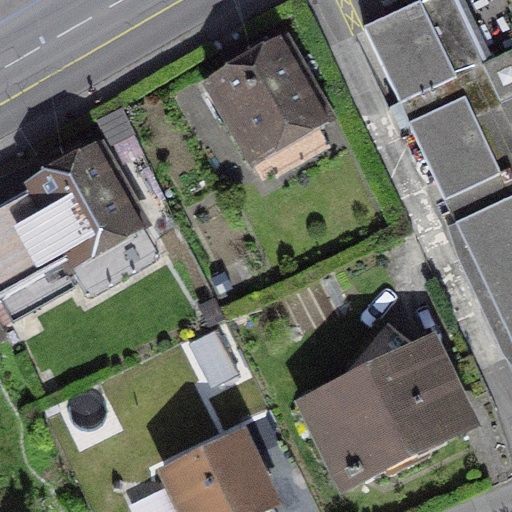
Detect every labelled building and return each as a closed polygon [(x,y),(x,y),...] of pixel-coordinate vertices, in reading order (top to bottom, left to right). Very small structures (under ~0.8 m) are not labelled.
[(511,160),(433,1),(366,34),(511,330),(511,160)] [(289,48),(218,87),(271,182),(341,143),(289,48)] [(127,144),(35,191),(84,286),(176,239),(127,144)] [(37,207),(0,226),(0,273),(30,331),(85,302),(37,207)] [(11,313),(0,318),(0,357),(26,344),(11,313)] [(404,326),(276,389),(321,481),(450,419),(404,326)] [(226,420),(142,461),(166,511),(229,511),(264,496),(226,420)]
